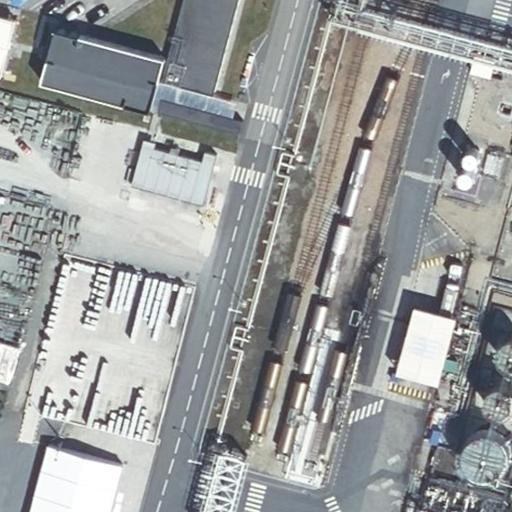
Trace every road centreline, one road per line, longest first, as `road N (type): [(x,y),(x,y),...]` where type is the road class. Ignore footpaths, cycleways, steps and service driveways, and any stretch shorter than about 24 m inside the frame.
road 1 (unknown): [(420,165),(472,252),(471,293),(432,450),(410,495),(391,508),(375,505)]
road 2 (unknown): [(0,474),(76,330),(120,294),(167,281),(222,282)]
road 3 (unknown): [(173,456),(375,505)]
